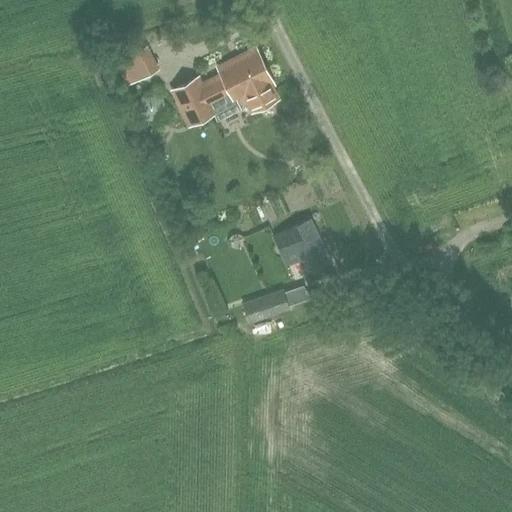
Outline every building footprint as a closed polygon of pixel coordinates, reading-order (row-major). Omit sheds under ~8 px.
[(118,61),(129,83),(158,68),(148,46),(118,61)] [(280,99),(273,83),(256,49),(219,67),(222,75),(202,85),(198,78),(174,90),(190,124),(215,112),(211,104),(232,94),(236,101),(245,97),(253,113),(280,99)] [(148,119),(170,116),(167,94),(145,98),(148,119)] [(270,206),(274,223),(294,217),(289,201),(270,206)] [(306,274),(330,262),(310,219),(274,236),(288,265),(300,259),(306,274)] [(309,286),(291,292),(295,305),(313,299),(309,286)] [(249,323),(290,309),(284,289),(242,304),(249,323)]
